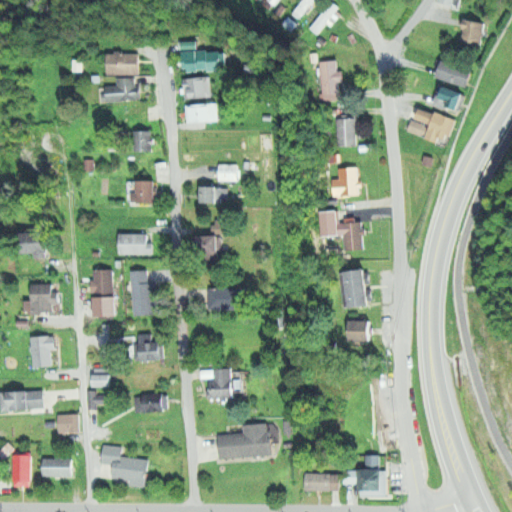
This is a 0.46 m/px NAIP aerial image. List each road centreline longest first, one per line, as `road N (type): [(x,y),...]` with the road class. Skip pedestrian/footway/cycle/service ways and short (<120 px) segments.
road 1 (residential): [(383,62),(403,403),(419,511)]
road 2 (trunk): [(475,511),(441,418),(429,291),(453,195),(511,87)]
road 3 (residential): [(196,511),(162,66)]
road 4 (residential): [(91,511),(72,232)]
